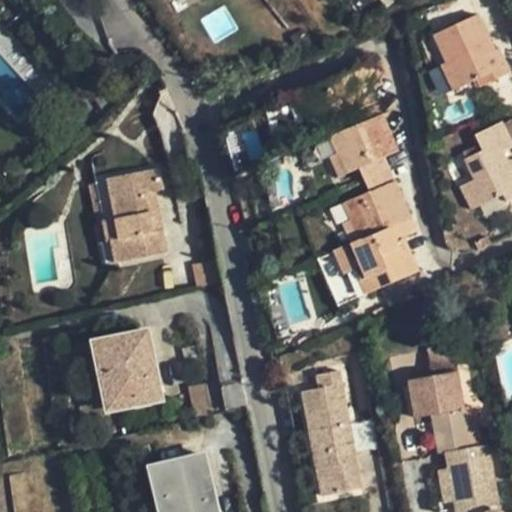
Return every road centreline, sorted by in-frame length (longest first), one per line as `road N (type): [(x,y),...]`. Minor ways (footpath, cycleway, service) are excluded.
road 1 (residential): [(283,511),(213,168),(182,90),(121,0)]
road 2 (unknown): [(194,112),(337,40),(363,34),(391,44),(442,223),(454,238),(475,243),(511,234)]
